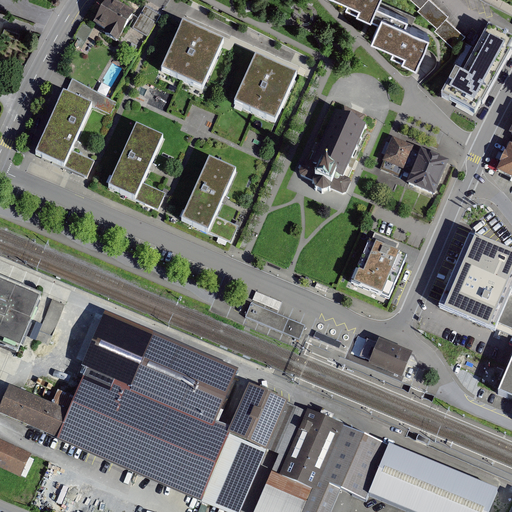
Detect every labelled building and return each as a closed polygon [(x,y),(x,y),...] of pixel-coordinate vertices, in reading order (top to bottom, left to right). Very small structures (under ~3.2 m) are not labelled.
[(139,16),(110,0),(95,25),(124,42),(139,16)] [(373,0),(346,0),(344,5),(367,15),(373,0)] [(412,0),(420,8),(418,10),(438,27),(436,29),(454,46),(464,35),(445,18),(449,15),(432,0),(412,0)] [(406,17),(381,7),(368,36),(394,46),(391,53),(413,63),(426,33),(403,23),(406,17)] [(207,36),(187,27),(165,74),(207,93),(229,46),(207,36)] [(511,48),(511,40),(489,29),(465,74),(456,70),(442,98),(476,116),(511,48)] [(279,69),(260,60),(239,107),(280,125),(300,79),(279,69)] [(88,121),(60,107),(33,168),(60,181),(68,162),(88,121)] [(336,113),(334,114),(335,116),(331,125),(330,125),(329,127),(330,127),(327,135),(325,134),(324,136),(326,137),(322,145),(321,144),(320,146),(321,146),(318,154),(316,153),(316,155),(317,156),(313,164),(312,163),(312,164),(305,161),(300,173),(301,177),(314,182),(312,182),(312,184),(314,184),(316,189),(314,190),(316,192),(317,190),(322,192),(322,194),(324,194),(324,192),(328,191),(329,192),(331,191),(330,189),(342,195),(346,193),(350,184),(348,183),(349,181),(344,179),(345,178),(343,177),(347,169),(348,170),(349,168),(348,167),(351,160),(352,160),(353,159),(352,158),(355,150),(357,151),(358,149),(356,148),(359,140),(361,141),(362,139),(360,139),(364,130),(367,129),(366,127),(364,127),(360,126),(364,118),(344,110),(341,117),(337,116),(336,113)] [(166,143),(138,130),(110,192),(137,205),(159,215),(167,196),(146,187),(154,170),(166,143)] [(412,149),(394,141),(381,169),(400,178),(412,149)] [(511,144),(499,171),(511,177),(511,144)] [(447,163),(422,153),(408,185),(433,195),(447,163)] [(90,172),(68,162),(60,181),(81,190),(90,172)] [(237,174),(210,162),(184,226),(232,246),(240,228),(218,219),(225,202),(237,174)] [(407,255),(370,240),(353,283),(389,298),(407,255)] [(511,259),(474,243),(445,310),(501,334),(511,309),(511,259)] [(79,311),(0,277),(0,344),(45,363),(61,325),(71,330),(79,311)] [(305,327),(251,305),(246,319),(299,341),(305,327)] [(511,309),(503,331),(511,334),(511,309)] [(316,333),(314,339),(339,350),(342,344),(316,333)] [(128,395),(213,431),(216,425),(238,373),(153,336),(130,389),(128,395)] [(408,357),(367,339),(359,356),(400,374),(408,357)] [(450,362),(462,367),(467,355),(455,350),(450,362)] [(511,371),(502,395),(511,399),(511,371)] [(57,443),(217,511),(242,511),(267,454),(227,437),(230,431),(216,425),(213,431),(128,395),(130,389),(115,383),(111,391),(84,380),(69,414),(58,440),(57,443)] [(227,437),(267,454),(289,405),(249,387),(230,431),(227,437)] [(69,414),(10,388),(0,410),(0,415),(58,440),(69,414)] [(409,511),(486,511),(495,492),(308,412),(281,476),(312,489),(316,480),(339,490),(365,501),(368,494),(409,511)] [(37,455),(1,437),(0,439),(0,467),(25,479),(37,455)] [(307,502),(312,489),(281,476),(276,473),(270,487),(307,502)] [(330,511),(339,490),(316,480),(312,489),(307,502),(302,511),(330,511)] [(302,511),(307,502),(270,487),(259,511),(302,511)]
